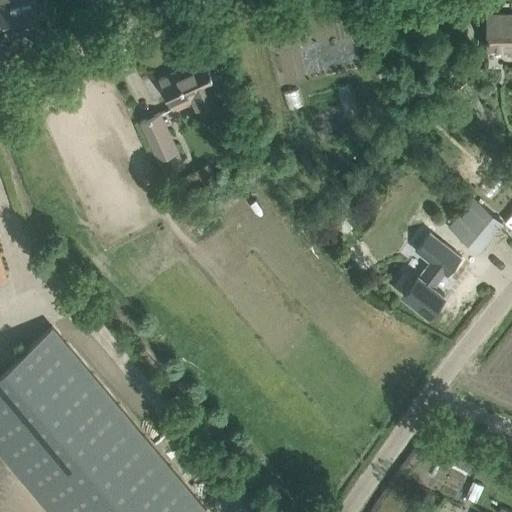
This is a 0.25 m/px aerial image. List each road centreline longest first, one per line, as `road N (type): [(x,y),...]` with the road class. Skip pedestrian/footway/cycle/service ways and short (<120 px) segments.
road 1 (unclassified): [(348,511),(511,292)]
road 2 (tertiary): [(0,91),(193,0)]
